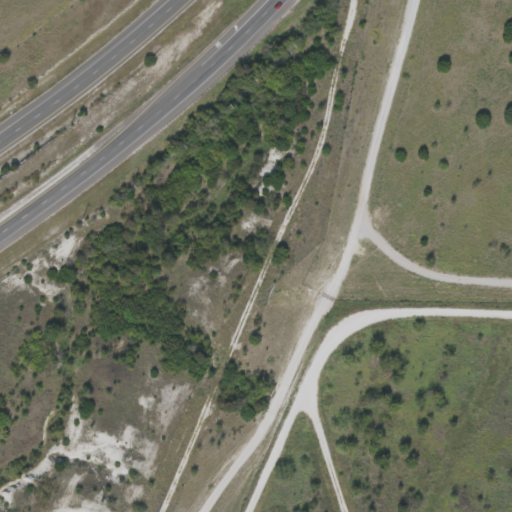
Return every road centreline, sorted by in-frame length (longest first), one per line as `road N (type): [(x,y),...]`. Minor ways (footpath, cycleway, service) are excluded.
road 1 (trunk): [(0,229),(177,100),(278,0)]
road 2 (trunk): [(167,0),(0,133)]
